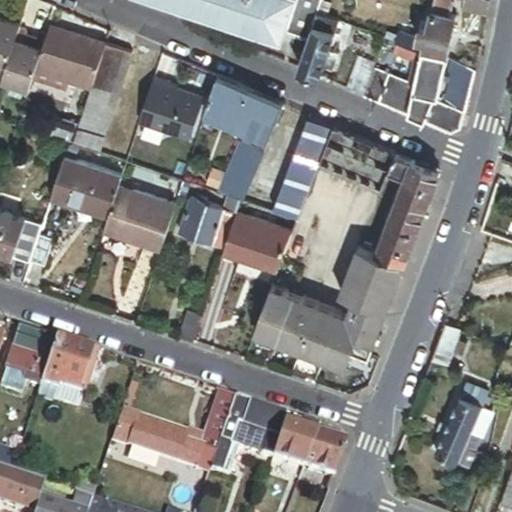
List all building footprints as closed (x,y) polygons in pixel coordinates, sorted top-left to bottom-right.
[(189,0),(284,31),(294,0),(189,0)] [(321,0),(294,0),(284,31),(308,39),(317,13),(321,0)] [(452,0),(433,0),(429,22),(420,20),(419,27),(420,27),(418,37),(391,31),(387,39),(395,42),(423,52),(447,58),(455,17),(449,15),(452,0)] [(487,18),(490,1),(486,0),(463,0),(460,11),(487,18)] [(308,39),(297,71),(319,79),(333,34),(332,34),(336,20),(317,13),(308,39)] [(21,26),(0,20),(0,73),(5,75),(16,42),(21,26)] [(84,41),(50,29),(48,35),(43,49),(77,61),(84,41)] [(84,41),(77,61),(95,66),(101,47),(84,41)] [(43,49),(16,42),(5,75),(2,85),(29,95),(32,82),(36,70),(43,49)] [(475,71),(447,58),(423,52),(395,42),(393,50),(419,62),(413,88),(383,76),(375,102),(452,136),(460,132),(475,71)] [(88,88),(68,146),(94,154),(127,55),(101,47),(95,66),(88,88)] [(43,49),(36,70),(70,81),(88,88),(95,66),(77,61),(43,49)] [(371,72),(374,64),(356,59),(346,90),(363,97),(371,72)] [(36,70),(32,82),(66,93),(70,81),(36,70)] [(383,76),(371,72),(363,97),(375,102),(383,76)] [(217,79),(203,120),(214,124),(269,143),(283,107),(217,79)] [(190,143),(203,103),(167,91),(168,86),(153,81),(138,126),(190,143)] [(74,125),(59,120),(52,141),(68,146),(74,125)] [(214,124),(203,120),(200,129),(211,134),(214,124)] [(316,169),(331,130),(307,121),(275,204),(300,212),(316,169)] [(395,155),(332,128),(331,130),(316,169),(379,195),(387,176),(395,155)] [(264,155),(239,145),(223,184),(218,195),(227,198),(240,202),(244,204),(264,155)] [(411,161),(395,155),(387,176),(403,182),(411,161)] [(122,177),(65,158),(51,200),(74,208),(78,196),(112,207),(118,188),(122,177)] [(431,169),(411,161),(403,182),(377,252),(406,263),(437,180),(431,169)] [(186,173),(172,168),(168,179),(183,184),(186,173)] [(218,195),(223,184),(206,179),(202,190),(218,195)] [(191,187),(183,184),(177,198),(187,202),(191,187)] [(160,251),(175,207),(118,188),(112,207),(108,220),(104,232),(160,251)] [(78,196),(74,208),(108,220),(112,207),(78,196)] [(240,202),(227,198),(225,211),(223,218),(234,221),(238,210),(240,202)] [(178,235),(213,247),(223,218),(225,211),(189,199),(178,235)] [(297,219),(299,215),(252,199),(250,204),(297,219)] [(297,221),(297,219),(250,204),(250,205),(297,221)] [(294,228),(238,210),(234,221),(224,250),(223,253),(277,271),(294,228)] [(25,220),(0,211),(0,255),(13,259),(25,220)] [(224,250),(234,221),(223,218),(213,247),(224,250)] [(25,220),(13,259),(30,265),(38,240),(42,226),(25,220)] [(38,240),(30,265),(45,270),(53,245),(38,240)] [(362,241),(360,246),(370,249),(372,244),(362,241)] [(360,246),(356,244),(339,292),(351,297),(388,311),(406,263),(377,252),(370,249),(360,246)] [(370,357),(383,324),(346,310),(273,283),(255,331),(346,365),(352,350),(370,357)] [(388,311),(351,297),(346,310),(383,324),(388,311)] [(201,319),(187,314),(179,340),(193,345),(201,319)] [(463,330),(447,324),(433,360),(449,366),(454,352),(459,340),(463,330)] [(54,342),(41,338),(34,360),(8,352),(2,371),(25,378),(23,385),(38,390),(54,342)] [(468,343),(459,340),(454,352),(463,356),(468,343)] [(54,342),(38,390),(35,399),(49,404),(50,401),(54,389),(80,398),(88,374),(93,376),(99,357),(54,342)] [(25,378),(2,371),(0,377),(0,390),(19,396),(23,385),(25,378)] [(468,385),(462,398),(473,402),(479,390),(468,385)] [(80,398),(54,389),(50,401),(76,410),(80,398)] [(230,400),(215,395),(199,442),(196,450),(180,444),(172,466),(204,476),(206,471),(230,400)] [(473,402),(462,398),(461,397),(438,453),(471,466),(483,436),(472,431),(482,406),(473,402)] [(246,405),(230,400),(206,471),(225,478),(235,448),(259,456),(258,458),(269,462),(277,441),(238,428),(244,409),(246,405)] [(472,431),(483,436),(494,411),(482,406),(472,431)] [(251,412),(244,409),(238,428),(277,441),(281,428),(284,418),(253,407),(251,412)] [(125,450),(151,459),(161,429),(135,420),(125,450)] [(277,441),(269,462),(299,472),(315,428),(301,423),(298,433),(281,428),(277,441)] [(315,428),(299,472),(331,483),(345,445),(341,437),(315,428)] [(161,429),(151,459),(172,466),(180,444),(163,438),(166,431),(161,429)] [(199,442),(166,431),(163,438),(180,444),(196,450),(199,442)] [(0,472),(9,475),(14,462),(0,457),(0,472)] [(42,486),(9,475),(0,472),(0,506),(14,511),(17,504),(35,510),(37,504),(42,486)] [(511,479),(510,483),(511,484),(503,506),(511,509),(511,479)] [(79,498),(83,486),(76,483),(71,496),(79,498)] [(90,502),(94,489),(83,486),(79,498),(90,502)] [(120,511),(90,502),(86,511),(120,511)]
